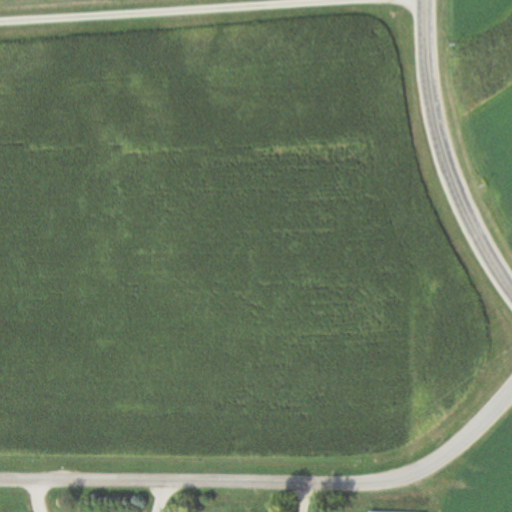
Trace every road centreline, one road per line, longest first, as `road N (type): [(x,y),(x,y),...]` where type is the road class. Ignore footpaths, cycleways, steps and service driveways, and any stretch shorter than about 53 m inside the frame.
road 1 (residential): [(511,380),(421,465),(374,489),(0,482)]
road 2 (secondary): [(511,292),(464,207),(433,105),(421,0)]
road 3 (residential): [(274,0),(0,16)]
